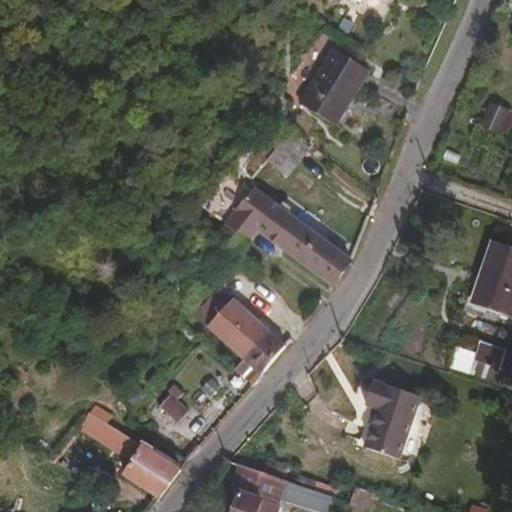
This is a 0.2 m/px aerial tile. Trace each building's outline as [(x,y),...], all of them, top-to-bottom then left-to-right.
[(333,124),(366,68),(331,47),(298,103),(333,124)] [(278,110),(284,99),(269,90),(262,101),(278,110)] [(499,133),(509,109),(489,101),(480,125),(499,133)] [(285,172),(308,140),(287,124),(265,157),(285,172)] [(350,260),(286,213),(290,207),(282,201),(278,207),(251,188),(224,223),(246,241),(256,228),(258,228),(333,283),(350,260)] [(246,241),(224,223),(212,239),(233,256),(246,241)] [(511,314),(511,245),(494,238),(481,274),(483,276),(474,301),(511,314)] [(267,330),(230,299),(208,325),(244,357),(267,330)] [(253,383),(284,345),(267,330),(244,357),(235,368),(253,383)] [(501,368),(508,349),(481,339),(474,358),(501,368)] [(511,372),(511,350),(508,349),(501,368),(511,372)] [(402,459),(422,396),(374,380),(366,405),(373,407),(380,409),(374,427),(368,447),(402,459)] [(188,412),(170,395),(158,406),(177,423),(188,412)] [(374,427),(380,409),(373,407),(367,426),(374,427)] [(179,468),(119,430),(89,411),(79,426),(132,460),(125,473),(159,495),(179,468)] [(273,511),(279,496),(256,488),(261,472),(240,465),(232,489),(240,492),(233,511),(273,511)] [(279,496),(284,480),(261,472),(256,488),(279,496)] [(290,500),(296,484),(284,480),(279,496),(290,500)] [(327,511),(328,507),(331,497),(296,484),(290,500),(323,511),(327,511)] [(371,511),(377,494),(354,486),(348,503),(345,511),(371,511)] [(341,511),(345,511),(348,503),(331,497),(328,507),(341,511)]
